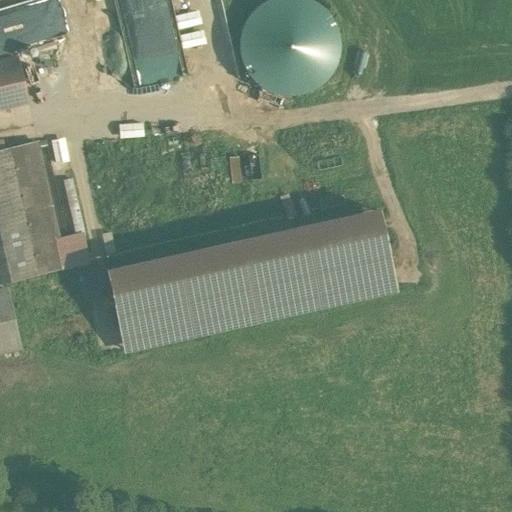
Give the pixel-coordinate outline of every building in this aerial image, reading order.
[(314,0),(259,0),(253,76),(338,84),(346,3),(314,0)] [(17,57),(0,61),(0,106),(27,100),(17,57)] [(35,142),(0,150),(0,280),(63,266),(35,142)] [(282,198),(278,183),(242,192),(246,207),(282,198)] [(122,266),(139,348),(404,292),(400,273),(383,277),(382,268),(393,266),(392,262),(410,258),(399,206),(238,240),(234,222),(167,236),(171,255),(122,266)] [(6,289),(0,290),(0,353),(19,349),(6,289)]
